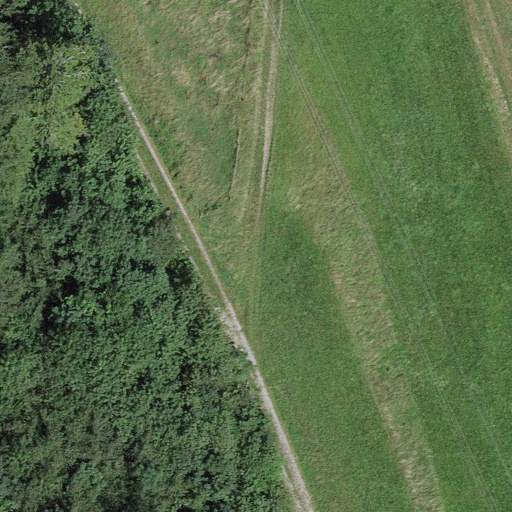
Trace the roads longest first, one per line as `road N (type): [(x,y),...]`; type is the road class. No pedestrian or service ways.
road 1 (track): [(298,511),(150,162),(51,0)]
road 2 (track): [(205,293),(256,79),(264,0)]
